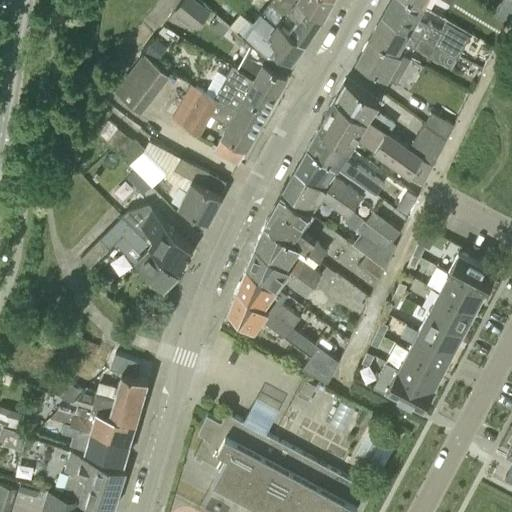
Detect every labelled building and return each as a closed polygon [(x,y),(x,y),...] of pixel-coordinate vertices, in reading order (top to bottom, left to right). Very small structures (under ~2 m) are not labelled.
[(196,25),(208,9),(196,0),(182,0),(175,9),(196,25)] [(228,0),(221,11),(233,18),(240,8),(228,0)] [(267,6),(254,21),(241,35),(244,37),(252,44),(281,67),(285,69),(292,59),(292,60),(307,40),(291,26),(297,16),(279,0),(271,0),(267,5),(267,6)] [(323,15),(304,0),(279,0),(297,16),(291,26),(307,40),(323,15)] [(304,0),(323,15),(324,16),(332,0),(304,0)] [(390,0),(384,11),(458,55),(470,34),(446,21),(441,29),(418,16),(425,5),(414,0),(390,0)] [(511,0),(501,0),(493,16),(506,22),(511,10),(511,0)] [(451,67),(458,55),(384,11),(371,34),(399,51),(405,40),(451,67)] [(230,24),(217,13),(209,23),(223,34),(230,24)] [(399,51),(371,34),(356,59),(394,80),(408,56),(399,51)] [(279,70),(281,67),(252,44),(239,67),(278,90),(287,75),(279,70)] [(115,91),(141,110),(170,72),(144,53),(115,91)] [(237,163),(261,121),(278,90),(239,67),(232,63),(225,76),(216,69),(205,90),(195,84),(194,85),(191,83),(173,116),(196,130),(200,132),(205,124),(210,116),(227,126),(216,144),(213,142),(210,147),(237,163)] [(387,130),(389,131),(396,122),(380,110),(378,113),(374,110),(380,102),(346,77),(336,96),(369,118),(387,130)] [(319,124),(352,146),(369,118),(336,96),(319,124)] [(454,123),(431,110),(424,121),(446,137),(454,123)] [(424,121),(408,146),(432,164),(446,137),(424,121)] [(308,144),(337,165),(376,192),(383,181),(358,162),(356,165),(344,156),(352,146),(319,124),(308,144)] [(387,130),(374,151),(373,152),(409,177),(411,175),(422,184),(432,164),(408,146),(389,131),(387,130)] [(135,140),(121,154),(131,164),(130,165),(150,185),(151,184),(151,185),(153,184),(154,184),(169,169),(147,147),(144,149),(135,140)] [(297,164),(353,208),(364,216),(371,205),(365,201),(366,200),(361,197),(363,194),(332,172),(337,165),(308,144),(297,164)] [(174,168),(191,177),(186,187),(177,203),(208,219),(222,193),(220,192),(202,183),(209,171),(180,155),(174,168)] [(126,206),(142,192),(116,161),(100,175),(126,206)] [(348,216),(353,208),(297,164),(284,186),(314,208),(319,201),(318,200),(320,196),(348,216)] [(209,171),(202,183),(220,192),(226,180),(209,171)] [(266,219),(320,259),(328,248),(300,227),(306,220),(306,221),(312,212),(282,190),(266,219)] [(122,215),(179,272),(193,247),(151,205),(128,209),(122,215)] [(392,239),(400,229),(374,208),(366,219),(392,239)] [(165,285),(179,272),(122,215),(81,256),(90,266),(115,241),(134,261),(137,257),(165,285)] [(384,249),(392,239),(366,219),(364,217),(356,228),(384,249)] [(314,266),(320,259),(266,219),(256,241),(315,284),(323,272),(314,266)] [(306,296),(315,284),(256,241),(247,262),(277,285),(282,278),(306,296)] [(425,244),(418,241),(413,252),(420,255),(425,244)] [(486,290),(497,269),(459,249),(448,270),(450,271),(485,289),(486,290)] [(378,279),(384,266),(366,252),(358,264),(378,279)] [(420,255),(413,252),(408,263),(415,266),(420,255)] [(238,285),(291,323),(294,319),(291,316),(294,311),(279,300),(285,291),(277,285),(247,262),(238,285)] [(475,309),(485,289),(450,271),(439,290),(475,309)] [(395,291),(402,294),(407,283),(400,280),(395,291)] [(291,323),(238,285),(229,307),(256,327),(262,317),(311,353),(302,367),(328,380),(339,359),(291,323)] [(464,328),(475,309),(439,290),(429,309),(464,328)] [(402,294),(395,291),(390,302),(397,305),(402,294)] [(464,328),(429,309),(419,329),(454,347),(464,328)] [(376,331),(383,334),(388,323),(381,320),(376,331)] [(454,347),(419,329),(408,348),(444,367),(454,347)] [(383,334),(376,331),(371,342),(378,345),(383,334)] [(434,385),(444,367),(408,348),(399,366),(398,366),(397,367),(435,387),(435,386),(434,385)] [(367,350),(362,361),(369,364),(374,353),(367,350)] [(114,353),(111,367),(122,370),(137,375),(141,361),(114,353)] [(424,406),(435,387),(397,367),(387,386),(424,406)] [(72,400),(136,420),(148,378),(137,375),(122,370),(117,388),(98,382),(96,391),(85,388),(72,400)] [(130,438),(136,420),(72,400),(71,401),(74,402),(69,410),(58,407),(51,414),(130,438)] [(17,427),(20,417),(0,410),(0,421),(12,426),(17,427)] [(275,511),(352,511),(367,485),(264,430),(266,425),(248,415),(246,420),(235,414),(234,415),(236,416),(231,425),(207,412),(199,428),(206,432),(195,452),(220,465),(213,478),(275,511)] [(124,460),(130,438),(51,414),(50,415),(66,420),(63,430),(87,438),(85,447),(124,460)] [(23,444),(25,430),(3,426),(0,440),(23,444)] [(62,493),(86,501),(113,509),(126,467),(70,449),(64,470),(69,471),(62,493)] [(0,511),(7,511),(16,486),(0,481),(0,511)] [(86,501),(62,493),(49,488),(43,508),(55,511),(82,511),(83,511),(86,501)]
